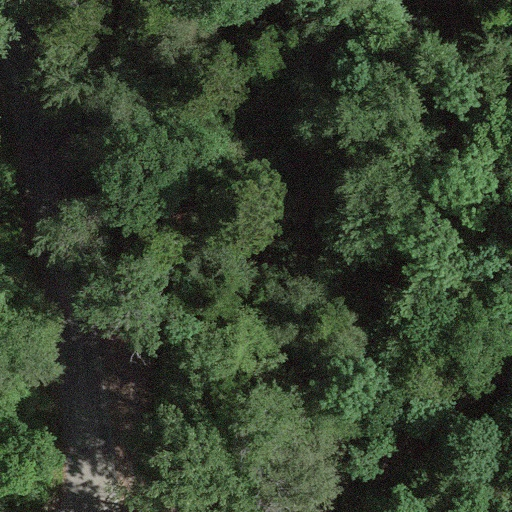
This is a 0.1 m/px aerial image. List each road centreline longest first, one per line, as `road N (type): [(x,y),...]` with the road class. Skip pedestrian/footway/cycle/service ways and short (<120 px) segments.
road 1 (unclassified): [(99,511),(82,368),(0,5)]
road 2 (track): [(319,511),(511,371)]
